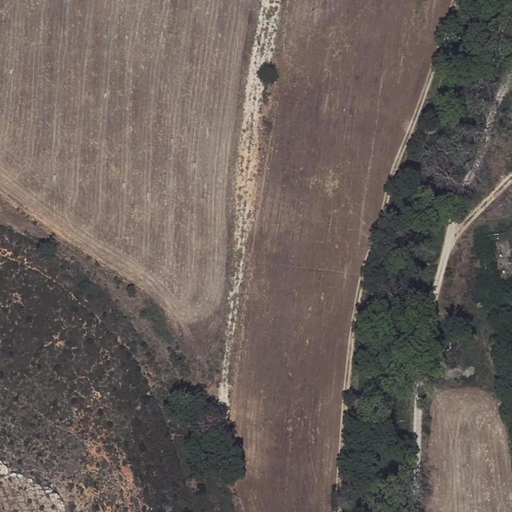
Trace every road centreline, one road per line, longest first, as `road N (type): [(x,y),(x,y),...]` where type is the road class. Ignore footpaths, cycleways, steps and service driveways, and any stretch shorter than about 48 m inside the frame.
road 1 (track): [(219,511),(210,431),(267,0)]
road 2 (track): [(411,511),(432,300),(470,165),(511,65)]
